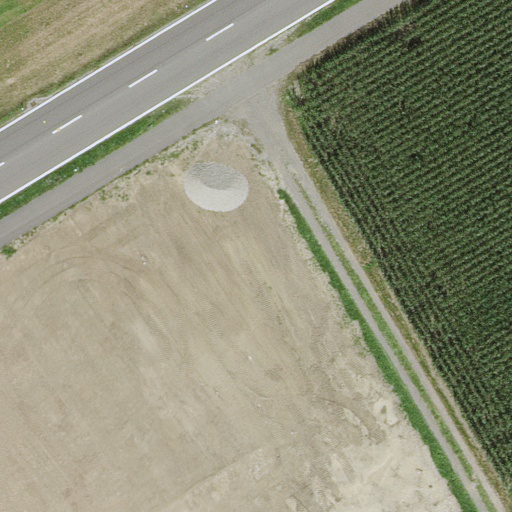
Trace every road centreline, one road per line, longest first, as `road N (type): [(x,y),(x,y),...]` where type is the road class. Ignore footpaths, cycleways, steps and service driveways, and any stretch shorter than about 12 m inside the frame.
road 1 (track): [(491,511),(212,40)]
road 2 (secondary): [(0,169),(279,0)]
